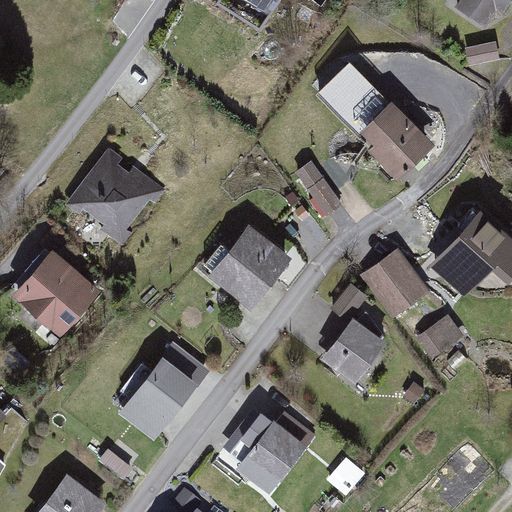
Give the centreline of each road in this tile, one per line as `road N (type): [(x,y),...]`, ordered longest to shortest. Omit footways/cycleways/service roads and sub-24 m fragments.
road 1 (residential): [(132,511),(307,279),(511,94)]
road 2 (residential): [(164,0),(0,203)]
